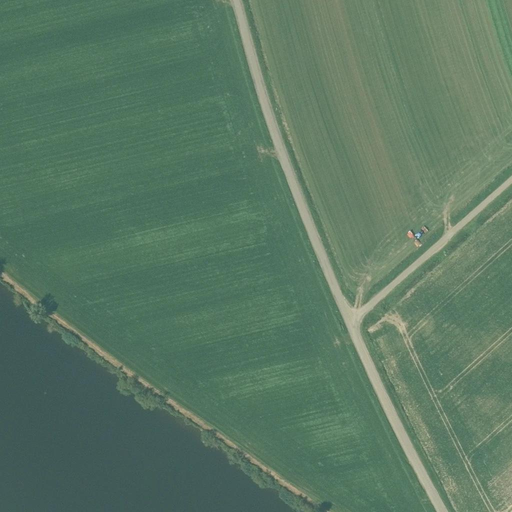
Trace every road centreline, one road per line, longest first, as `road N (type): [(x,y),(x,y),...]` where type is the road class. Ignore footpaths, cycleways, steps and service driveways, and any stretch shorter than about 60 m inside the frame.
road 1 (tertiary): [(349,324),(282,154),(235,0)]
road 2 (unclassified): [(349,324),(511,179)]
road 3 (tertiary): [(439,511),(349,324)]
